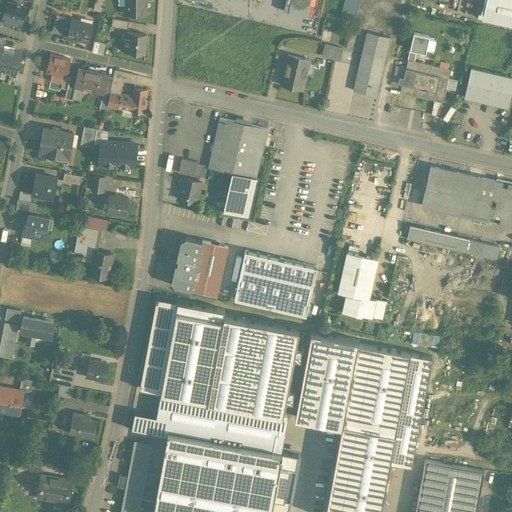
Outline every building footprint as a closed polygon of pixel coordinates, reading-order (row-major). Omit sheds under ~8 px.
[(26,6),(7,0),(6,4),(1,19),(14,23),(15,20),(21,22),(26,6)] [(103,0),(100,0),(94,0),(93,9),(100,11),(103,0)] [(125,0),(126,13),(145,13),(145,0),(125,0)] [(358,0),(344,0),(340,18),(353,22),(358,0)] [(511,0),(485,0),(481,18),(511,25),(511,0)] [(65,17),(56,15),(52,31),(53,30),(61,32),(65,17)] [(65,17),(61,32),(67,33),(71,19),(65,17)] [(128,20),(112,17),(110,25),(126,28),(128,20)] [(91,23),(71,18),(71,19),(67,33),(66,35),(87,41),(91,23)] [(146,33),(126,31),(124,51),(134,52),(144,52),(146,33)] [(366,31),(352,89),(376,95),(389,36),(366,31)] [(428,38),(413,34),(409,50),(416,52),(424,54),(428,38)] [(104,53),(106,42),(96,40),(94,50),(104,53)] [(1,45),(0,44),(0,69),(14,74),(21,51),(1,45)] [(342,48),(324,44),(321,56),(339,60),(342,48)] [(416,52),(409,50),(407,58),(414,60),(416,52)] [(69,58),(51,53),(46,71),(51,72),(49,80),(60,83),(67,85),(69,76),(65,75),(69,58)] [(309,59),(287,54),(281,82),(280,83),(302,88),(303,86),(303,85),(305,75),(309,59)] [(414,60),(407,58),(405,67),(437,74),(439,66),(414,60)] [(450,68),(439,66),(437,74),(448,77),(450,68)] [(107,74),(78,67),(76,77),(74,85),(75,85),(75,83),(82,85),(82,87),(83,84),(95,87),(95,90),(96,88),(103,90),(102,91),(102,92),(103,92),(107,74)] [(437,74),(405,67),(399,92),(442,101),(448,77),(437,74)] [(511,86),(511,77),(467,67),(460,97),(507,108),(511,86)] [(113,76),(110,91),(119,92),(121,79),(135,82),(137,74),(114,69),(113,76)] [(76,77),(70,75),(70,74),(67,85),(66,88),(64,96),(72,98),(72,96),(74,85),(76,77)] [(113,76),(107,74),(103,92),(102,92),(102,95),(108,97),(110,91),(113,76)] [(82,85),(75,83),(75,85),(74,85),(72,96),(80,98),(80,97),(82,87),(82,85)] [(119,92),(110,91),(108,97),(106,108),(107,108),(107,106),(132,111),(132,110),(144,111),(146,89),(133,87),(132,95),(119,92)] [(108,97),(102,95),(99,106),(106,108),(108,97)] [(266,127),(219,116),(208,166),(231,171),(255,177),(266,127)] [(96,128),(83,125),(81,140),(87,141),(86,145),(93,146),(96,128)] [(73,131),(44,126),(39,152),(40,152),(40,151),(48,153),(68,157),(73,131)] [(135,143),(110,138),(106,158),(131,163),(135,143)] [(196,161),(181,157),(178,171),(193,175),(196,163),(196,161)] [(202,165),(196,163),(193,175),(199,176),(202,165)] [(511,183),(430,165),(421,204),(511,224),(511,183)] [(255,177),(231,171),(223,208),(247,214),(255,177)] [(57,176),(35,172),(32,192),(53,196),(57,176)] [(81,175),(64,172),(62,180),(80,183),(81,175)] [(105,176),(94,174),(91,189),(102,191),(105,176)] [(200,181),(182,177),(178,198),(196,202),(200,181)] [(128,196),(109,194),(108,201),(104,201),(102,210),(125,213),(128,196)] [(30,201),(18,199),(16,210),(28,213),(30,201)] [(33,214),(28,213),(26,223),(24,222),(22,232),(32,234),(31,236),(42,238),(42,236),(46,237),(50,217),(33,214)] [(98,228),(78,225),(73,250),(93,254),(94,249),(98,228)] [(468,238),(409,225),(406,237),(465,251),(468,238)] [(179,258),(178,263),(174,265),(171,279),(174,285),(190,288),(201,239),(185,235),(180,239),(176,254),(179,258)] [(227,245),(201,239),(190,288),(216,294),(227,245)] [(499,246),(469,239),(466,251),(496,258),(499,246)] [(112,252),(94,249),(93,254),(90,272),(108,276),(112,252)] [(316,265),(245,249),(234,297),(305,313),(316,265)] [(376,257),(347,250),(338,290),(346,292),(346,291),(367,296),(376,257)] [(367,296),(346,291),(346,292),(343,308),(353,311),(352,312),(360,314),(360,312),(370,315),(372,307),(374,298),(367,296)] [(160,391),(282,414),(283,409),(298,328),(224,315),(225,309),(156,296),(139,387),(160,391)] [(386,300),(374,298),(372,307),(384,310),(386,300)] [(15,357),(21,308),(6,306),(0,355),(15,357)] [(384,310),(372,307),(370,315),(382,317),(384,310)] [(23,315),(20,332),(52,338),(56,322),(23,315)] [(358,339),(310,330),(294,416),(341,424),(356,342),(357,342),(358,339)] [(440,343),(440,333),(414,331),(413,341),(440,343)] [(341,424),(324,511),(379,511),(389,460),(411,464),(431,355),(357,342),(356,342),(341,424)] [(107,363),(89,359),(86,375),(104,378),(107,363)] [(77,365),(61,362),(60,369),(52,367),(48,382),(72,386),(77,365)] [(36,380),(21,377),(19,389),(22,390),(22,393),(33,396),(36,380)] [(19,389),(0,385),(0,410),(9,412),(10,409),(18,410),(22,393),(22,390),(19,389)] [(166,436),(167,431),(281,452),(289,410),(283,409),(282,414),(160,391),(156,415),(135,411),(131,429),(166,436)] [(47,413),(28,410),(26,418),(45,422),(47,413)] [(90,414),(73,411),(69,432),(92,436),(96,419),(89,417),(90,414)] [(269,511),(282,452),(167,431),(166,436),(151,511),(269,511)] [(150,511),(153,500),(141,498),(151,443),(134,439),(120,511),(150,511)] [(281,452),(282,452),(269,511),(287,511),(299,455),(281,452)] [(475,511),(483,469),(424,458),(414,511),(475,511)] [(70,479),(42,474),(38,495),(66,500),(70,479)]
